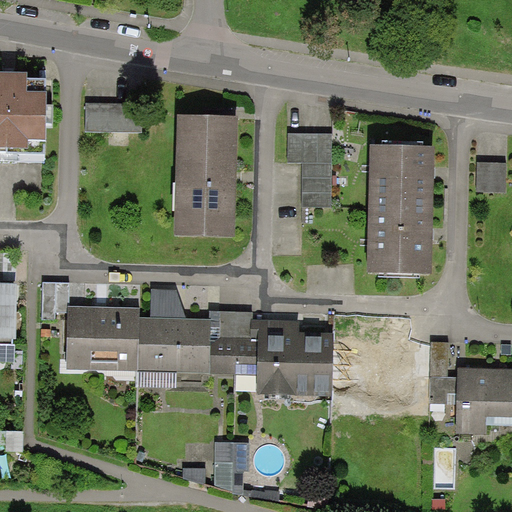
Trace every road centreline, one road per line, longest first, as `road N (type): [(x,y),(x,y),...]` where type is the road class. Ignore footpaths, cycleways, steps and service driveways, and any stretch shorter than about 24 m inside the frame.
road 1 (residential): [(56,237),(66,258),(252,273)]
road 2 (residential): [(252,273),(283,294),(450,296)]
road 3 (residential): [(453,95),(450,296)]
road 4 (residential): [(263,73),(252,273)]
road 5 (residential): [(69,39),(56,237)]
road 6 (residential): [(453,95),(263,73)]
road 7 (residential): [(191,61),(69,39)]
